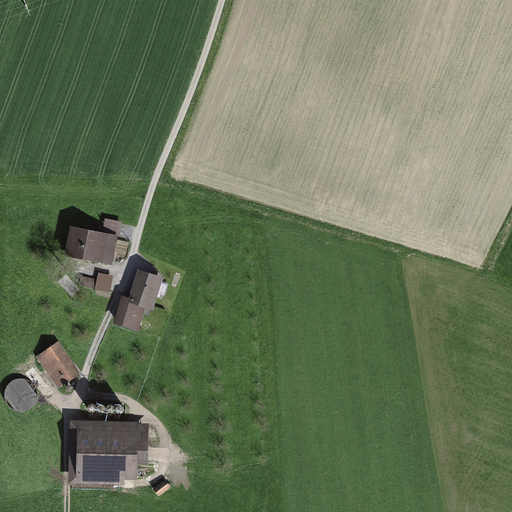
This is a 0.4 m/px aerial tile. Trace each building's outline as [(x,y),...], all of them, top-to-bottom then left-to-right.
[(101,235),(71,228),(65,256),(111,266),(120,222),(104,219),(101,235)] [(111,290),(114,273),(98,270),(95,287),(111,290)] [(163,279),(138,271),(129,300),(123,298),(114,324),(140,332),(147,308),(153,310),(163,279)] [(59,346),(39,359),(60,391),(80,378),(59,346)] [(20,401),(33,394),(24,375),(4,385),(8,393),(14,390),(20,401)] [(147,424),(72,423),(72,486),(137,487),(137,465),(147,465),(147,424)] [(159,493),(173,486),(169,480),(156,487),(159,493)]
